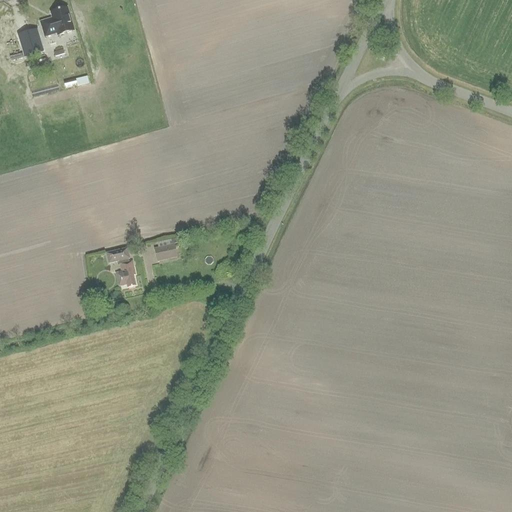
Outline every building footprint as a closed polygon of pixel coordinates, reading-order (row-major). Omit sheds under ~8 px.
[(56,21),(43,25),(44,27),(47,40),(60,36),(61,39),(76,34),(69,11),(54,15),(56,21)] [(18,35),(24,56),(43,50),(38,30),(18,35)] [(65,56),(64,50),(54,52),(56,58),(65,56)] [(177,258),(175,245),(181,244),(180,238),(157,244),(158,249),(155,249),(158,262),(177,258)] [(133,261),(129,262),(129,259),(130,259),(128,249),(107,253),(109,263),(119,261),(120,265),(120,264),(122,273),(119,274),(120,278),(121,285),(127,284),(128,288),(136,286),(134,276),(136,275),(133,261)] [(103,299),(95,301),(96,307),(105,305),(103,299)]
